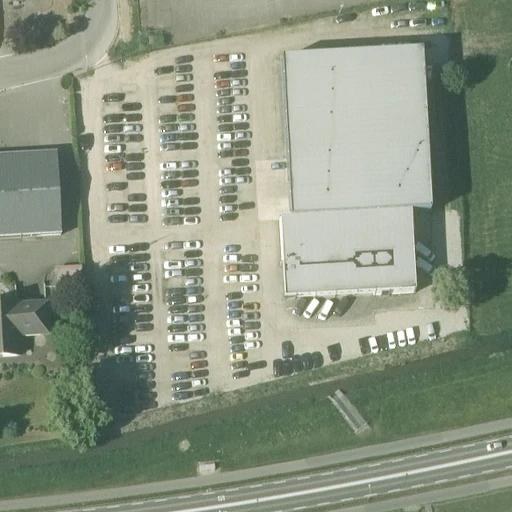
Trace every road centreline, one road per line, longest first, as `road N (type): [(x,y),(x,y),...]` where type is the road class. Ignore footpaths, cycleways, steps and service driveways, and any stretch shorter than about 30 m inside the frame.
road 1 (secondary): [(189,511),(511,452)]
road 2 (unclassified): [(106,0),(104,24),(73,55),(0,74)]
